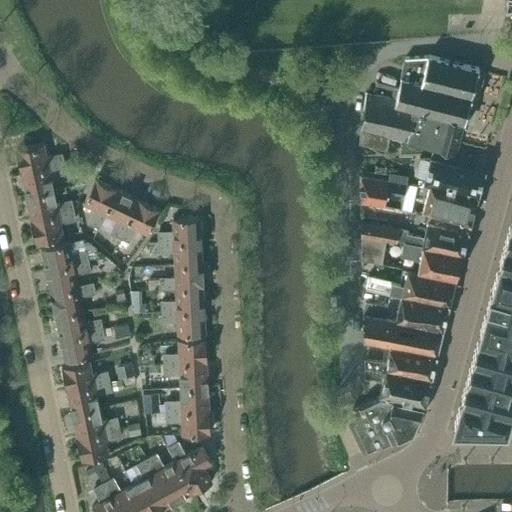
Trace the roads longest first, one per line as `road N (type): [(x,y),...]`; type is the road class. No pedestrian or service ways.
road 1 (residential): [(242,511),(221,210),(212,198),(157,180),(77,137),(0,66)]
road 2 (unclassified): [(71,511),(0,172)]
road 3 (tertiary): [(427,446),(511,146)]
road 4 (residential): [(351,378),(347,140),(356,73)]
road 5 (residential): [(356,73),(403,48),(511,58)]
